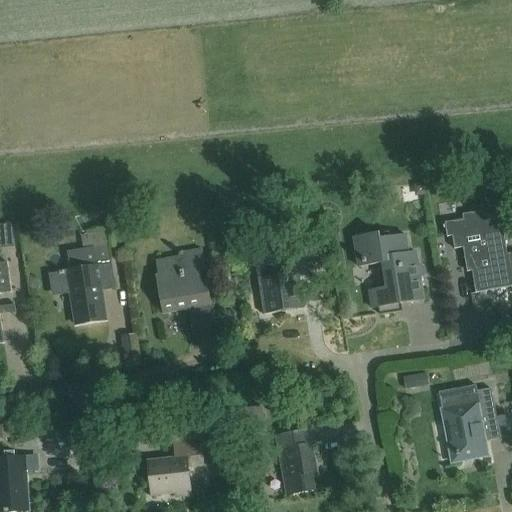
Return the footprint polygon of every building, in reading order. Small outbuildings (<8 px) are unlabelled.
[(468,247),(475,292),(511,286),(511,282),(503,223),(466,229),(465,219),(449,221),(453,249),(468,247)] [(0,244),(13,243),(12,231),(6,232),(5,225),(0,225),(0,244)] [(354,239),(359,268),(382,264),(386,288),(369,291),(372,309),(379,308),(380,315),(393,313),(391,306),(424,301),(420,277),(426,276),(424,268),(419,265),(417,253),(409,254),(406,235),(389,238),(388,234),(354,239)] [(53,292),(70,289),(76,325),(106,320),(98,270),(112,268),(108,245),(83,249),(86,268),(50,274),(53,292)] [(163,313),(189,308),(194,337),(217,333),(211,304),(212,304),(202,247),(184,251),(185,254),(156,259),(159,273),(156,274),(163,313)] [(264,314),(304,308),(300,276),(313,274),(309,247),(296,249),(297,259),(257,265),(264,314)] [(0,263),(0,344),(4,344),(0,316),(0,294),(12,293),(7,263),(0,263)] [(506,298),(484,297),(483,310),(506,310),(506,298)] [(479,330),(483,352),(507,349),(504,326),(479,330)] [(490,389),(477,391),(476,386),(439,393),(442,408),(441,408),(448,445),(454,444),(457,462),(488,456),(487,446),(500,444),(490,389)] [(202,465),(199,439),(197,422),(160,426),(162,445),(172,444),(174,459),(147,462),(151,495),(175,492),(176,496),(191,494),(188,466),(202,465)] [(287,494),(291,493),(294,501),(295,492),(299,501),(299,492),(319,488),(312,446),(315,445),(312,430),(277,436),(287,494)] [(0,511),(27,511),(25,472),(38,472),(37,457),(0,459),(0,511)] [(196,500),(164,500),(164,504),(213,504),(213,477),(196,477),(196,500)]
